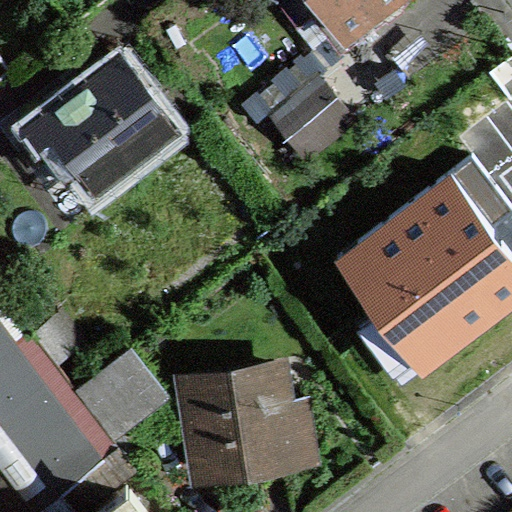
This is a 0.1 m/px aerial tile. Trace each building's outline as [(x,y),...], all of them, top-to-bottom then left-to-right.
[(322,0),(343,28),(380,0),(322,0)] [(64,168),(76,160),(93,183),(176,119),(146,79),(123,50),(29,122),(64,168)] [(511,243),(454,163),(333,250),(373,306),(356,318),(402,381),(511,302),(511,243)] [(0,511),(148,511),(126,482),(86,511),(81,511),(77,506),(137,460),(110,424),(76,381),(0,280),(0,511)] [(76,381),(110,424),(162,384),(129,341),(76,381)] [(310,449),(303,396),(283,399),(277,361),(187,374),(201,465),(259,457),(310,449)]
